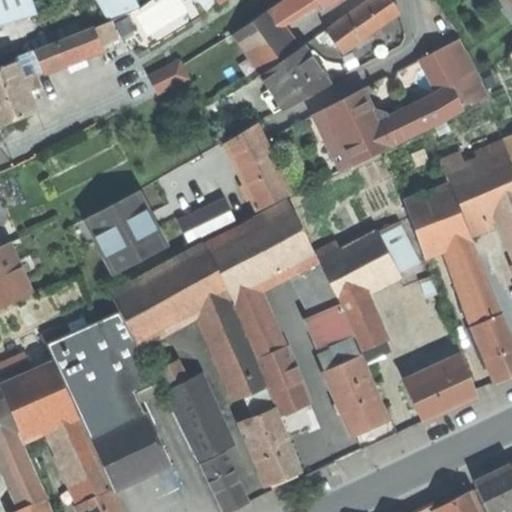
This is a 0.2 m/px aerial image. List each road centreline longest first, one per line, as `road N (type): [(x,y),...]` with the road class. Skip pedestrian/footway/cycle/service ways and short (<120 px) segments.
road 1 (residential): [(408,0),(415,51),(267,129)]
road 2 (tertiary): [(511,422),(327,511)]
